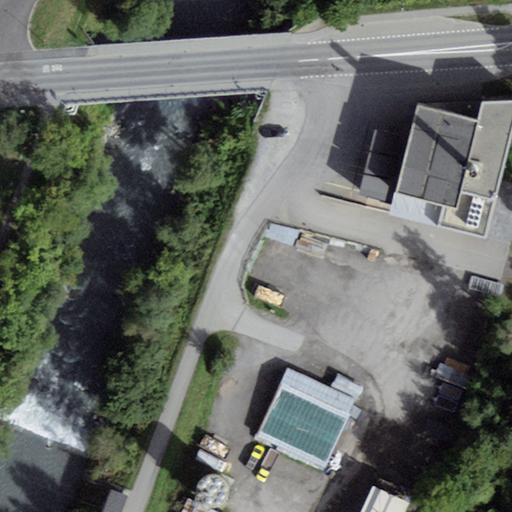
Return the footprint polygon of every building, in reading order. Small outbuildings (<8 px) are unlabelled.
[(478,119),(418,105),(395,194),(443,206),(437,226),(487,238),(511,137),(511,100),(482,102),(478,119)] [(482,102),(418,105),(478,119),(482,102)] [(402,136),(375,130),(370,150),(397,157),(402,136)] [(396,159),(369,152),(364,173),(391,179),(396,159)] [(391,182),(363,175),(358,195),(386,202),(391,182)] [(358,399),(289,368),(257,438),(326,469),(358,399)] [(213,474),(208,475),(203,477),(199,481),(197,486),(197,491),(198,497),(201,501),(206,504),(211,506),(216,505),(221,504),(224,500),(227,496),(228,491),(228,486),(226,481),(223,478),(219,475),(213,474)] [(405,511),(410,504),(371,486),(359,511),(405,511)] [(121,511),(128,496),(112,490),(103,511),(121,511)] [(216,511),(188,499),(182,511),(216,511)]
